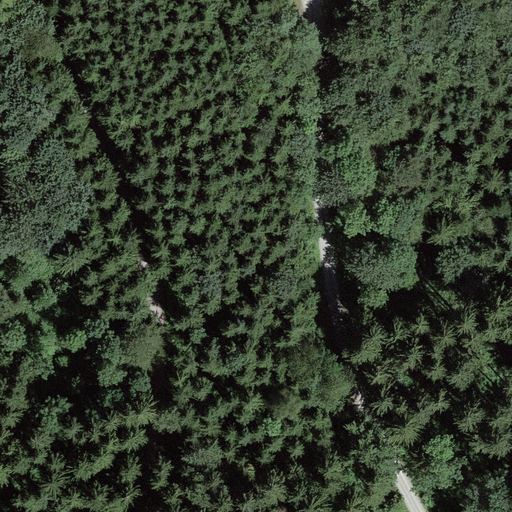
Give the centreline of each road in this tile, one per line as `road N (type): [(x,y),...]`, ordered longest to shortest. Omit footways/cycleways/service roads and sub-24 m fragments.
road 1 (track): [(135,511),(155,435),(160,294),(136,203),(55,39),(49,0)]
road 2 (track): [(313,0),(327,265),(351,391),(416,511)]
